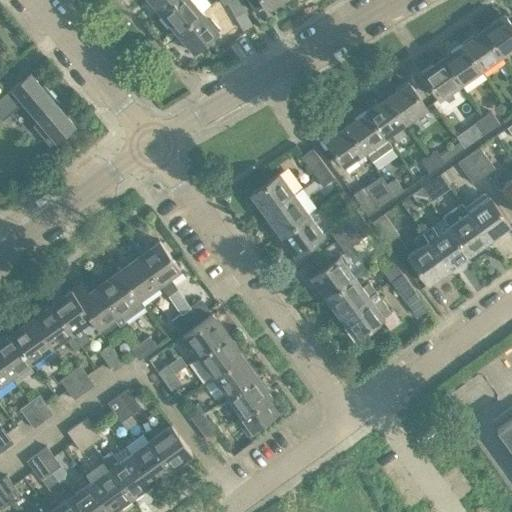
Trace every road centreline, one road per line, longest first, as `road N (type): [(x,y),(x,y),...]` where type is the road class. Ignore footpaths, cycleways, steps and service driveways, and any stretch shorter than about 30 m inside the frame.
road 1 (residential): [(352,418),(153,147)]
road 2 (residential): [(153,147),(400,0)]
road 3 (residential): [(153,147),(31,0)]
road 4 (tertiary): [(0,257),(153,147)]
road 5 (residential): [(373,404),(511,300)]
road 6 (residential): [(222,511),(352,418)]
road 7 (residential): [(451,511),(373,404)]
